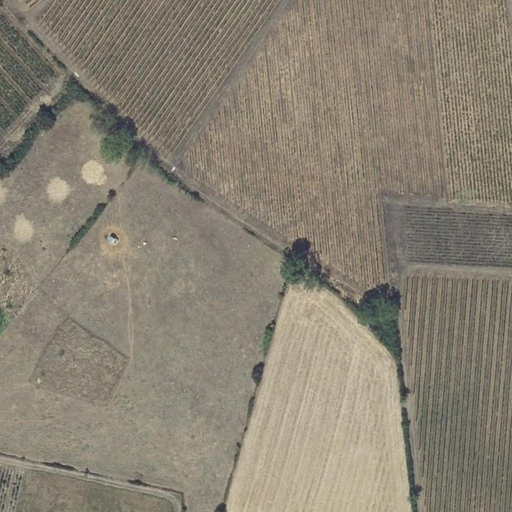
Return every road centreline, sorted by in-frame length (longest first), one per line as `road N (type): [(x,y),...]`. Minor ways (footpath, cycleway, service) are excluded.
road 1 (track): [(0,0),(150,155),(399,331),(419,511)]
road 2 (track): [(0,460),(176,500),(176,511)]
